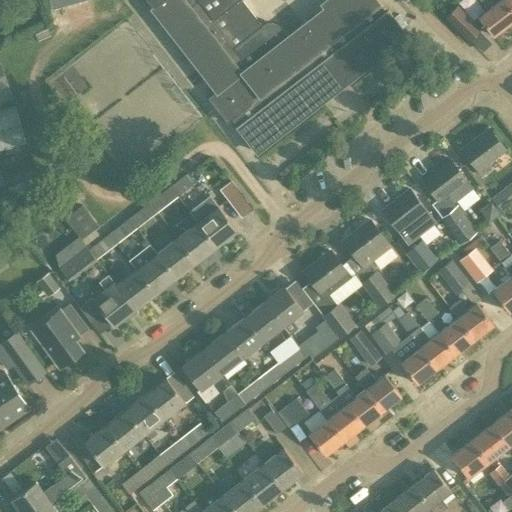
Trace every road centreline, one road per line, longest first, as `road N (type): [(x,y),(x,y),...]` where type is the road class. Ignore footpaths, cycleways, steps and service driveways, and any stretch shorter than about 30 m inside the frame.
road 1 (residential): [(0,465),(263,261),(268,239),(469,89),(496,84)]
road 2 (track): [(286,226),(217,149),(204,149),(128,199),(95,192),(68,166),(32,79),(72,30),(75,13)]
road 3 (residential): [(511,345),(498,355),(493,393),(402,467),(355,462),(294,511)]
